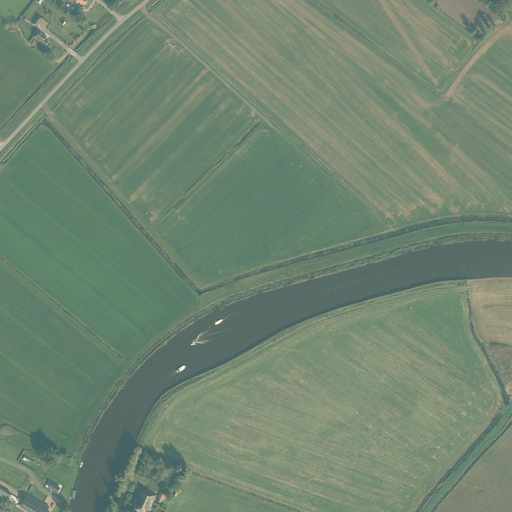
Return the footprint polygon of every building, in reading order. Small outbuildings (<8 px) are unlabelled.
[(33,23),(37,26),(42,19),(38,16),(33,23)] [(38,30),(33,37),(41,43),(42,43),(46,45),(49,41),(45,38),(46,36),(38,30)] [(51,483),(48,487),(57,493),(60,488),(51,483)] [(11,494),(0,488),(0,494),(8,499),(11,494)] [(136,511),(148,511),(149,510),(150,511),(150,510),(151,510),(150,509),(156,495),(145,490),(145,491),(141,489),(137,499),(136,499),(134,503),(135,504),(132,510),(136,511)] [(165,494),(160,492),(156,500),(158,501),(157,501),(158,502),(159,502),(160,502),(161,502),(165,494)] [(45,511),(49,507),(29,495),(27,499),(25,499),(23,503),(24,503),(22,507),(31,511),(45,511)]
